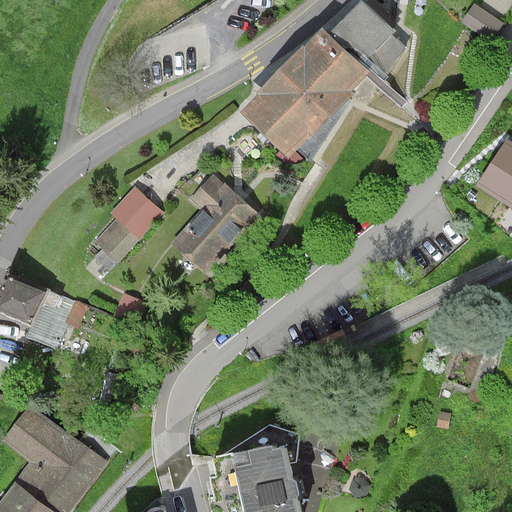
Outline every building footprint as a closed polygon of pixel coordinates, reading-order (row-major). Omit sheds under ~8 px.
[(392,32),(361,3),(329,38),(322,32),(247,112),(290,152),(365,72),(370,67),(384,81),(403,49),(388,36),(392,32)] [(501,24),(475,6),(464,22),(490,40),(501,24)] [(511,146),(507,144),(480,186),(511,206),(511,146)] [(259,216),(215,177),(196,197),(208,208),(176,245),(207,273),(259,216)] [(121,219),(99,242),(118,259),(161,213),(135,189),(113,212),(121,219)] [(0,308),(34,322),(46,294),(9,279),(0,301),(0,308)] [(76,306),(46,294),(34,322),(29,335),(59,347),(76,306)] [(0,511),(66,511),(103,462),(31,409),(8,440),(35,461),(17,485),(0,507),(0,511)] [(450,414),(440,413),(438,426),(448,428),(450,414)] [(270,426),(216,458),(219,475),(211,477),(218,511),(301,511),(291,463),(296,462),(299,436),(270,426)]
